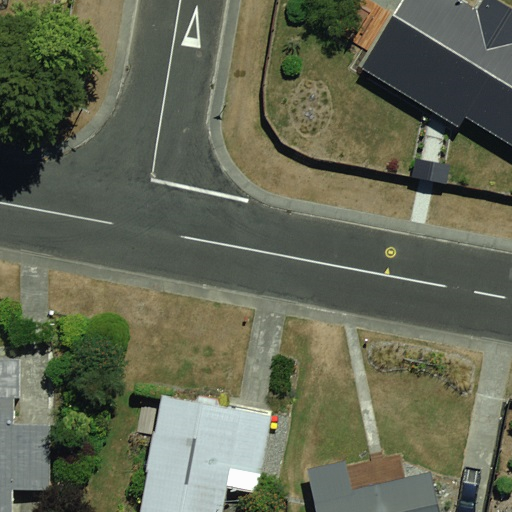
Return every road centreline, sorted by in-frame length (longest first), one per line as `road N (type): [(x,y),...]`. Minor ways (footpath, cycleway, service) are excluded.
road 1 (residential): [(144,230),(511,299)]
road 2 (residential): [(144,230),(182,0)]
road 3 (residential): [(0,202),(144,230)]
